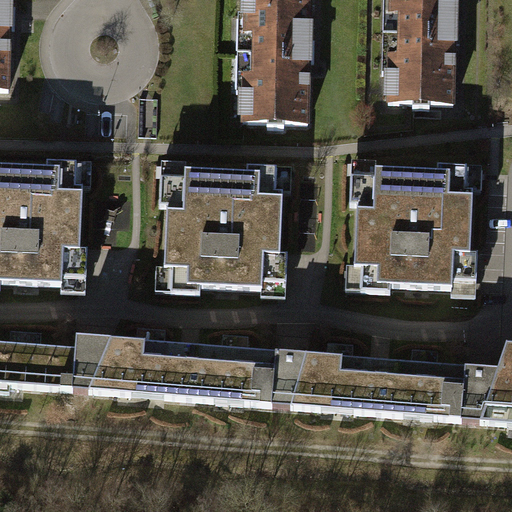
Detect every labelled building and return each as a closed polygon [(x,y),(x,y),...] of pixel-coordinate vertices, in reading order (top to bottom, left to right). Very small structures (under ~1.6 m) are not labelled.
[(0,0),(0,98),(12,99),(15,0),(0,0)] [(249,0),(242,130),(309,134),(315,0),(249,0)] [(391,0),(390,111),(455,112),(456,0),(391,0)] [(80,174),(0,170),(0,293),(74,297),(80,174)] [(284,181),(163,175),(157,289),(278,295),(284,181)] [(473,180),(354,175),(349,290),(468,295),(473,180)] [(0,387),(511,429),(511,353),(507,353),(497,377),(69,345),(69,355),(0,350),(0,387)]
